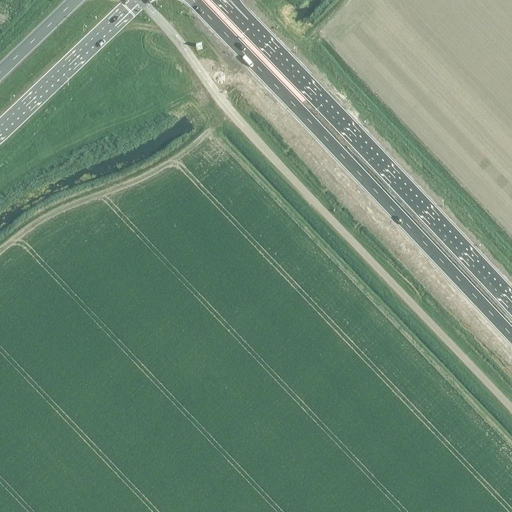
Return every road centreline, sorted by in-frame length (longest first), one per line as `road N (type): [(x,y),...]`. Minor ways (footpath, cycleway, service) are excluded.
road 1 (unclassified): [(511,407),(216,96),(138,0)]
road 2 (trunk): [(192,0),(511,332)]
road 3 (trunk): [(511,298),(244,26)]
road 4 (trunk): [(0,127),(132,0)]
